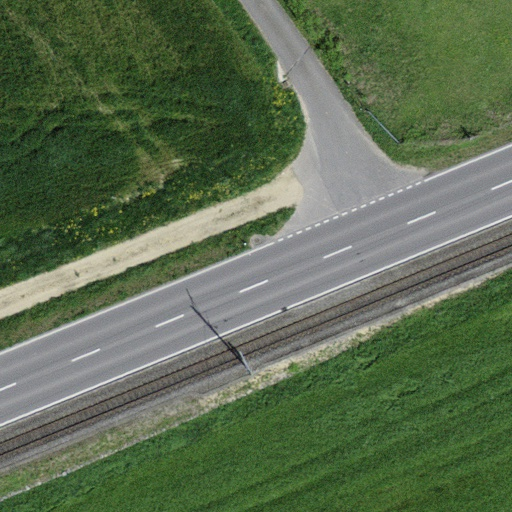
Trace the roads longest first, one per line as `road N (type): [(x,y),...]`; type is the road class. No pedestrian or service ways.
road 1 (secondary): [(0,384),(386,231)]
road 2 (track): [(355,159),(0,302)]
road 3 (unclassified): [(386,231),(355,159),(255,0)]
road 4 (secondary): [(386,231),(511,179)]
